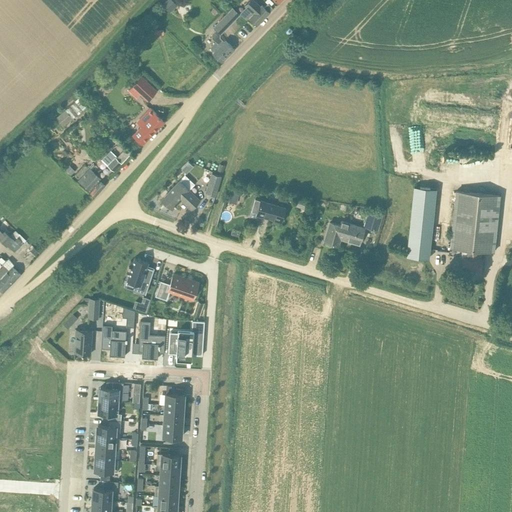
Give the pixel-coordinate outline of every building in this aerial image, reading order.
[(177,1),(175,0),(166,0),(161,5),(166,11),(171,6),(175,11),(179,7),(175,3),(177,1)] [(250,18),(257,25),(271,10),(269,9),(271,7),(268,3),(265,6),(262,4),(260,5),(255,0),(248,0),(244,5),(253,13),(248,18),(249,19),(250,18)] [(213,53),(214,55),(222,62),(234,49),(225,40),(224,41),(220,38),(220,34),(239,14),(232,7),(213,27),(216,30),(213,33),(212,38),(216,42),(210,49),(213,52),(213,53)] [(141,77),(132,86),(148,100),(157,91),(141,77)] [(88,107),(78,98),(55,118),(62,127),(88,107)] [(142,126),(134,135),(143,143),(164,121),(157,114),(151,109),(138,122),(142,126)] [(108,148),(100,157),(114,171),(132,152),(126,147),(117,156),(108,148)] [(80,183),(95,196),(104,185),(99,181),(101,179),(91,170),(92,170),(84,163),(75,174),(80,178),(78,180),(81,182),(80,183)] [(69,165),(64,169),(70,175),(75,171),(69,165)] [(211,173),(205,192),(216,195),(221,176),(211,173)] [(167,207),(169,205),(172,208),(181,199),(191,208),(199,200),(189,190),(195,184),(185,174),(162,199),(164,201),(162,202),(167,207)] [(413,186),(406,256),(429,258),(436,188),(413,186)] [(456,189),(451,236),(450,246),(465,248),(464,256),(463,256),(462,270),(480,272),(483,250),(494,251),(500,194),(456,189)] [(230,202),(237,204),(239,194),(231,192),(230,196),(232,196),(230,202)] [(308,200),(297,197),(294,205),(306,209),(308,200)] [(285,207),(261,200),(255,198),(251,211),(267,215),(266,218),(281,222),(285,207)] [(327,206),(326,211),(336,214),(337,208),(327,206)] [(378,230),(382,215),(368,211),(363,226),(378,230)] [(331,223),(328,232),(326,241),(324,241),(338,246),(341,237),(348,240),(347,241),(359,244),(364,228),(341,221),(340,225),(331,223)] [(26,240),(15,229),(10,235),(5,229),(2,231),(0,228),(0,239),(5,244),(6,244),(15,252),(26,240)] [(130,260),(126,272),(129,273),(127,280),(140,285),(139,288),(147,290),(154,269),(147,267),(148,262),(134,257),(133,261),(130,260)] [(0,289),(3,292),(20,274),(12,266),(14,264),(8,259),(2,264),(4,266),(0,269),(0,289)] [(160,280),(155,296),(167,300),(169,292),(192,300),(199,281),(173,271),(169,283),(160,280)] [(89,298),(88,318),(98,318),(99,298),(89,298)] [(123,306),(122,317),(126,317),(126,326),(134,327),(135,310),(123,306)] [(140,320),(138,351),(142,351),(141,357),(158,358),(158,352),(164,353),(165,334),(150,333),(151,321),(140,320)] [(170,332),(168,352),(176,353),(176,359),(191,360),(192,354),(202,355),(204,321),(192,320),(192,331),(178,330),(178,333),(170,332)] [(103,324),(101,348),(110,348),(109,355),(125,356),(126,341),(127,341),(127,338),(126,338),(126,330),(112,329),(112,325),(103,324)] [(75,329),(74,352),(91,353),(92,330),(75,329)] [(100,387),(99,400),(117,401),(122,402),(123,382),(106,381),(106,387),(101,387),(100,387)] [(164,392),(164,403),(185,405),(185,393),(171,392),(166,392),(164,392)] [(99,400),(98,412),(109,413),(108,419),(121,420),(121,414),(116,413),(117,401),(99,400)] [(164,403),(163,414),(184,416),(185,405),(164,403)] [(163,414),(162,426),(183,427),(184,416),(163,414)] [(97,425),(97,436),(119,437),(120,429),(121,420),(108,419),(108,425),(97,425)] [(162,426),(161,437),(182,438),(183,427),(162,426)] [(97,436),(96,448),(114,449),(119,450),(119,437),(97,436)] [(96,448),(95,458),(113,459),(114,449),(96,448)] [(157,453),(156,464),(179,466),(180,455),(176,454),(170,454),(157,453)] [(95,458),(94,469),(117,471),(118,465),(118,459),(113,459),(95,458)] [(156,464),(156,465),(161,465),(160,475),(178,476),(179,466),(156,464)] [(155,485),(178,487),(178,476),(160,475),(160,485),(155,485)] [(155,485),(154,495),(177,497),(178,487),(155,485)] [(93,488),(92,499),(110,500),(113,500),(113,489),(93,488)] [(154,505),(154,506),(176,507),(177,497),(154,495),(154,496),(159,496),(158,506),(154,505)] [(18,499),(17,510),(36,511),(36,500),(35,500),(35,499),(29,498),(29,500),(18,499)] [(92,499),(92,509),(109,511),(110,500),(92,499)]
